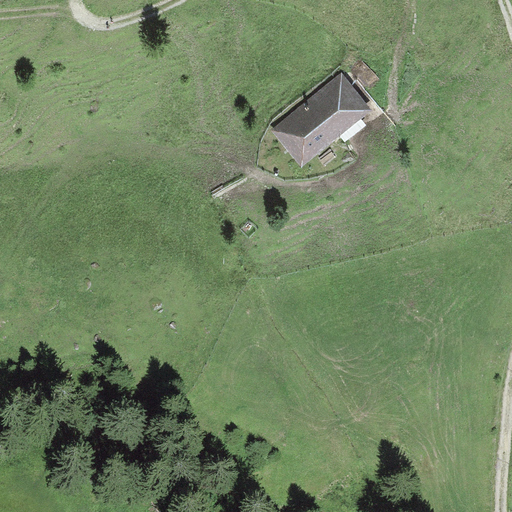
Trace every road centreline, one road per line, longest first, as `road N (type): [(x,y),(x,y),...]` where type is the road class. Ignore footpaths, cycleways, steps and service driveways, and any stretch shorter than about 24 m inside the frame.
road 1 (track): [(502,511),(511,382)]
road 2 (track): [(175,0),(110,26),(80,19),(76,0)]
